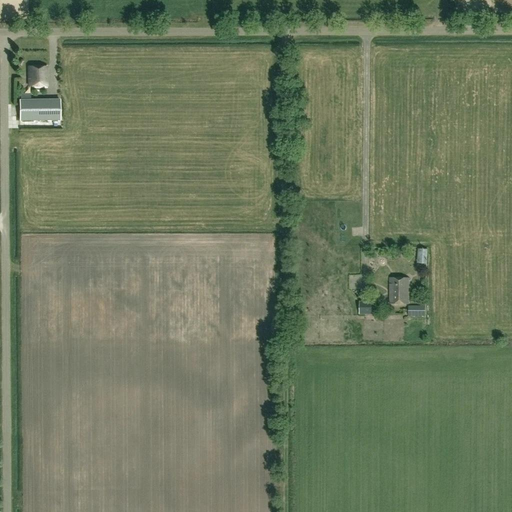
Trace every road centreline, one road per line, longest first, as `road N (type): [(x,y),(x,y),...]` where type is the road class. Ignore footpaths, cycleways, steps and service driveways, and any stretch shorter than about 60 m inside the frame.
road 1 (unclassified): [(511,31),(3,32)]
road 2 (track): [(283,31),(286,511)]
road 3 (unclassified): [(8,511),(3,32)]
road 4 (unknown): [(369,31),(364,246)]
